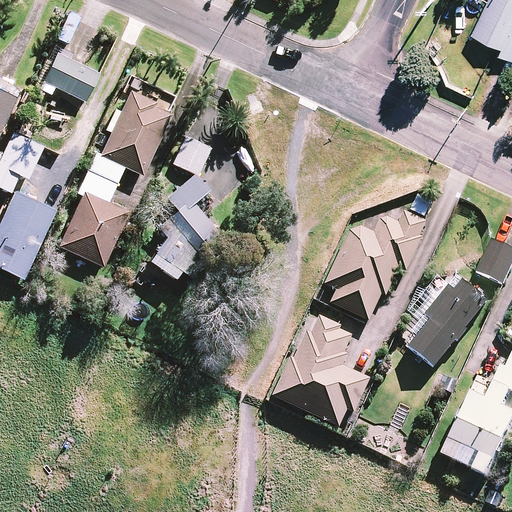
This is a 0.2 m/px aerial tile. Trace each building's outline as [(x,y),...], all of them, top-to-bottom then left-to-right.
[(511,0),(489,0),(475,32),(505,46),(502,53),(511,57),(511,0)] [(97,75),(56,56),(44,83),(85,102),(97,75)] [(140,176),(169,115),(153,108),(155,103),(129,91),(119,112),(113,110),(103,131),(107,133),(98,154),(95,153),(76,194),(81,196),(58,247),(101,267),(127,213),(107,203),(123,168),(140,176)] [(0,123),(11,99),(0,94),(0,123)] [(93,124),(57,100),(15,162),(51,187),(93,124)] [(208,149),(184,138),(172,165),(196,176),(208,149)] [(205,189),(188,175),(165,202),(174,210),(156,230),(166,239),(148,260),(172,280),(216,229),(190,207),(205,189)] [(0,266),(21,277),(54,207),(14,189),(0,219),(0,266)] [(377,231),(347,232),(322,285),(337,292),(331,304),(368,322),(381,294),(385,296),(399,268),(405,271),(428,225),(403,213),(398,225),(383,218),(377,231)] [(511,263),(511,250),(490,241),(476,273),(503,285),(511,263)] [(453,292),(448,287),(424,318),(427,320),(406,346),(433,368),(482,306),(486,301),(461,281),(453,292)] [(339,367),(353,337),(339,330),(341,327),(319,317),(311,335),(307,333),(295,361),(290,359),(273,397),(339,428),(347,410),(356,414),(371,381),(339,367)] [(511,425),(511,352),(505,367),(501,364),(491,384),(476,377),(440,455),(488,477),(511,425)]
